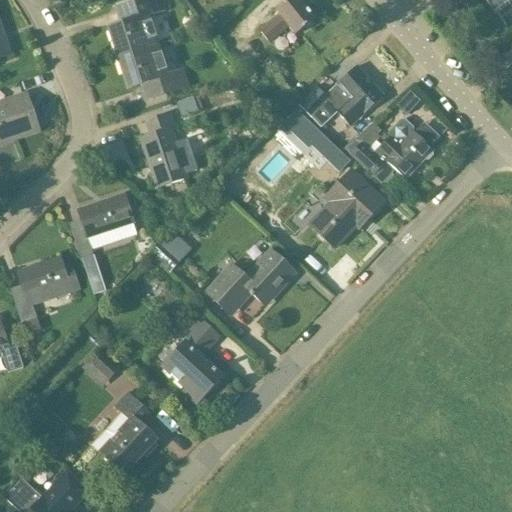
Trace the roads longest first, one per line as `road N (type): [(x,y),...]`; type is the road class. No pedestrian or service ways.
road 1 (residential): [(154,511),(498,144)]
road 2 (residential): [(30,0),(82,122),(69,165),(0,232)]
road 3 (residential): [(498,144),(380,0)]
